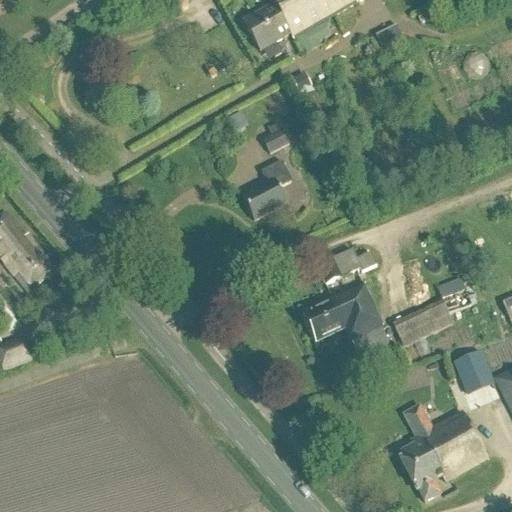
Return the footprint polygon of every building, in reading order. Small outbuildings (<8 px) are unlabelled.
[(161,0),(142,0),(148,8),(161,0)] [(356,6),(353,0),(265,0),(270,7),(242,24),(260,55),(288,38),(292,44),(356,6)] [(303,78),(291,85),(310,120),(322,113),(303,78)] [(262,144),(269,158),(288,149),(277,127),(268,131),(272,139),(262,144)] [(292,186),(282,166),(261,176),(266,186),(240,200),(252,224),(284,207),(277,193),(292,186)] [(0,263),(34,303),(62,278),(28,238),(24,242),(5,220),(0,224),(0,263)] [(352,254),(315,271),(324,290),(361,272),(352,254)] [(443,309),(447,318),(471,309),(461,282),(436,293),(443,309)] [(346,345),(350,343),(358,361),(386,349),(359,289),(327,304),(329,308),(302,320),(313,346),(341,333),(346,345)] [(511,302),(502,306),(511,332),(511,331),(511,302)] [(405,364),(452,342),(443,322),(395,344),(405,364)] [(0,348),(0,368),(3,376),(34,365),(25,340),(0,348)] [(511,421),(511,372),(492,383),(511,421)] [(419,408),(402,418),(415,442),(409,445),(411,449),(396,457),(424,507),(442,498),(435,486),(442,483),(445,488),(488,464),(461,415),(432,431),(419,408)]
